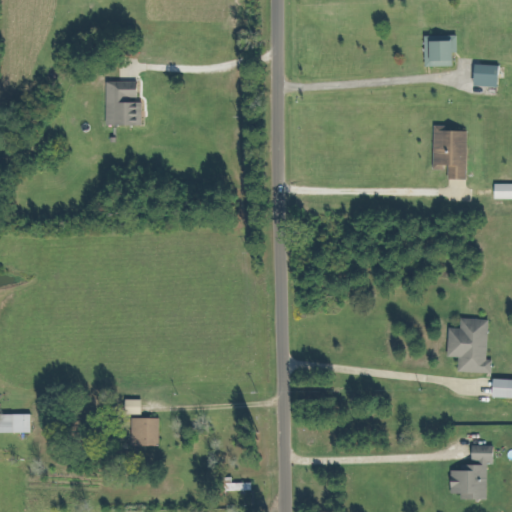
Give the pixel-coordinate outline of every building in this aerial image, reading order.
[(459,35),(450,35),(450,40),(428,41),(428,67),(455,66),(455,53),(460,53),(459,35)] [(501,65),(476,64),(476,86),(500,87),(501,65)] [(145,102),(139,102),(139,88),(110,87),(109,124),(145,125),(145,102)] [(471,131),(438,130),(436,165),(451,166),(451,179),(470,180),(471,131)] [(511,184),(497,184),(497,199),(511,199),(511,184)] [(493,320),(464,319),(464,329),(452,328),(451,357),(462,357),(461,372),(496,373),(496,360),(491,360),(493,320)] [(511,379),(495,379),(495,397),(511,398),(511,379)] [(128,415),(144,414),(144,400),(128,400),(128,415)] [(0,432),(34,433),(34,415),(0,414),(0,432)] [(163,418),(137,419),(137,446),(163,446),(163,418)] [(491,500),(490,463),(498,463),(498,447),(472,448),(473,471),(454,471),(454,493),(473,493),(473,500),(491,500)]
